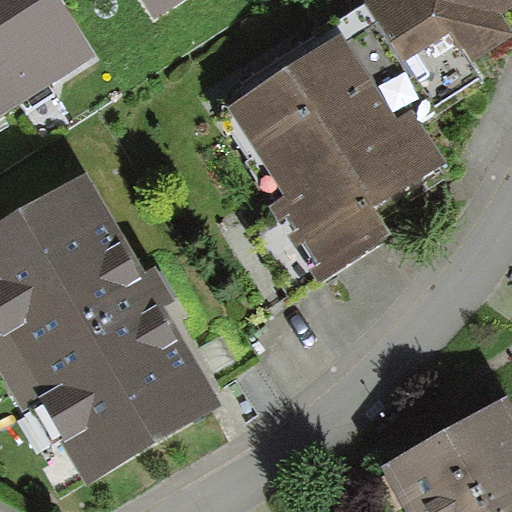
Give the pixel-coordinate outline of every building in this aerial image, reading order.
[(0,0),(0,129),(96,67),(51,0),(0,0)] [(134,0),(156,33),(206,0),(134,0)] [(320,64),(234,117),(289,207),(255,228),(300,301),(392,245),(373,214),(439,174),(412,131),(480,90),(467,68),(509,42),(499,25),(511,17),(511,0),(368,0),(367,1),(376,16),(314,54),(320,64)] [(87,190),(0,240),(0,374),(24,415),(43,404),(93,489),(216,418),(157,317),(174,307),(165,293),(158,281),(145,289),(87,190)] [(511,511),(511,422),(507,414),(388,480),(405,511),(511,511)]
